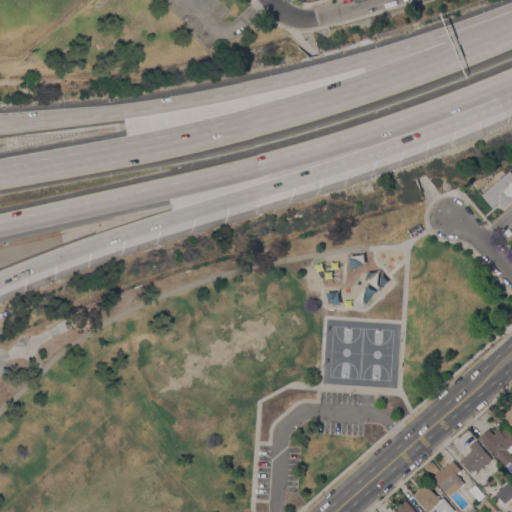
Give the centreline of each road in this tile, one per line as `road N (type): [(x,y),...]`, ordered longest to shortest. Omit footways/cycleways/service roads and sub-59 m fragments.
road 1 (motorway): [(0,278),(511,100)]
road 2 (motorway): [(511,32),(265,119),(0,175)]
road 3 (motorway): [(0,227),(307,155),(507,86)]
road 4 (motorway): [(511,10),(324,71),(147,108)]
road 5 (tertiary): [(332,511),(505,360)]
road 6 (motorway): [(147,108),(0,125)]
road 7 (motorway): [(147,108),(0,117)]
